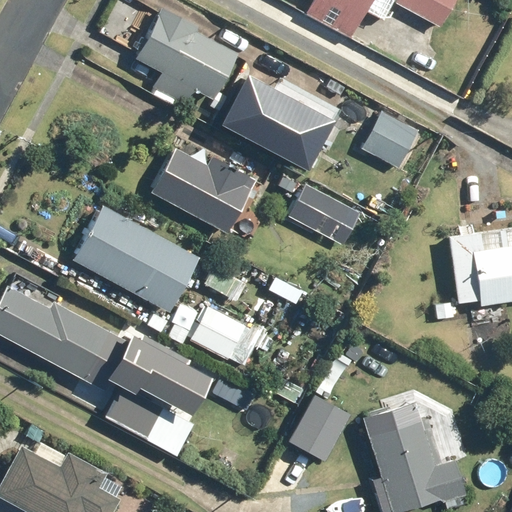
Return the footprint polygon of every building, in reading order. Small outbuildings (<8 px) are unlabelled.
[(310,0),(305,10),(350,34),(368,0),(310,0)] [(452,0),(396,0),(439,23),(452,0)] [(198,22),(161,3),(134,54),(160,68),(152,83),(186,101),(194,86),(212,96),(237,49),(195,27),(198,22)] [(318,105),(245,66),(218,118),(306,163),(318,140),(316,138),(324,122),(313,116),(318,105)] [(418,125),(382,105),(360,145),(397,165),(418,125)] [(206,160),(174,143),(149,188),(226,229),(255,176),(210,152),(206,160)] [(354,206),(305,181),(288,213),(337,238),(354,206)] [(101,200),(71,256),(168,309),(198,253),(101,200)] [(462,230),(448,232),(457,299),(478,296),(479,300),(511,295),(511,223),(470,229),(469,226),(461,227),(462,230)] [(6,282),(0,293),(0,330),(105,388),(112,375),(130,385),(134,379),(183,406),(202,371),(122,327),(117,335),(52,300),(49,306),(6,282)] [(244,322),(207,303),(206,305),(203,304),(196,318),(199,319),(197,322),(193,319),(186,334),(243,362),(254,342),(266,348),(272,337),(244,323),(244,322)] [(182,342),(194,314),(179,307),(174,319),(148,309),(141,325),(182,342)] [(362,320),(344,310),(331,335),(349,345),(362,320)] [(192,421),(120,381),(103,412),(175,451),(192,421)] [(313,390),(287,437),(324,457),(350,410),(313,390)] [(413,396),(363,411),(391,507),(439,494),(440,498),(464,491),(454,455),(440,459),(427,413),(418,415),(413,396)] [(59,462),(20,441),(0,476),(0,493),(34,511),(109,511),(119,494),(98,483),(106,469),(67,447),(59,462)]
